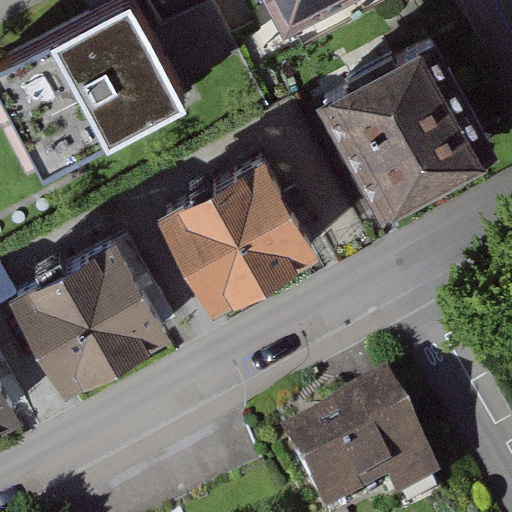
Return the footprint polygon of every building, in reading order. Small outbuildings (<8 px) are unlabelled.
[(156,0),(149,0),(0,75),(0,226),(86,182),(80,169),(209,104),(156,0)] [(287,0),(301,27),(353,0),(287,0)] [(433,26),(323,83),(385,201),(495,144),(433,26)] [(267,137),(160,196),(213,291),(319,232),(267,137)] [(118,221),(12,277),(64,373),(169,317),(118,221)] [(0,262),(0,297),(16,288),(0,262)] [(0,369),(0,410),(17,402),(0,369)] [(439,486),(384,389),(288,444),(326,511),(349,511),(396,485),(407,504),(439,486)] [(176,509),(170,511),(294,511),(295,511),(265,459),(176,509)]
